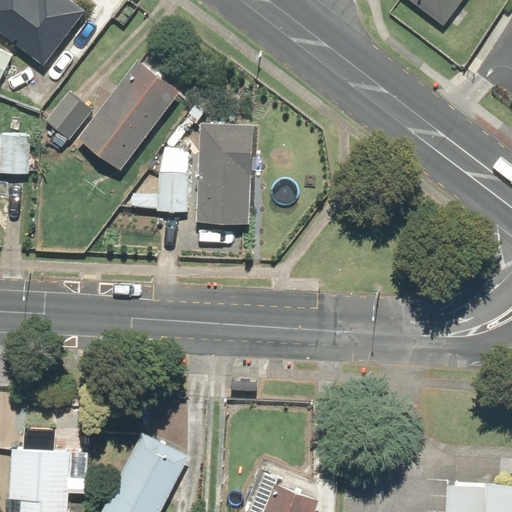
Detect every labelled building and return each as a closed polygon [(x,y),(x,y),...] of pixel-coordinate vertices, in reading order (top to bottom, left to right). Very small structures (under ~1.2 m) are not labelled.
[(0,0),(0,28),(45,62),(88,6),(79,0),(0,0)] [(414,0),(445,23),(462,0),(414,0)] [(0,79),(12,57),(0,50),(0,79)] [(139,55),(79,134),(123,167),(183,88),(139,55)] [(71,136),(95,109),(71,88),(47,115),(71,136)] [(203,119),(198,218),(253,221),(257,121),(203,119)] [(35,134),(4,132),(1,169),(32,172),(35,134)] [(191,208),(195,151),(163,149),(159,206),(191,208)] [(144,429),(101,511),(161,511),(192,453),(144,429)] [(14,445),(10,511),(71,511),(75,448),(14,445)] [(316,511),(323,496),(277,477),(262,511),(316,511)] [(511,511),(511,481),(443,479),(441,511),(511,511)]
